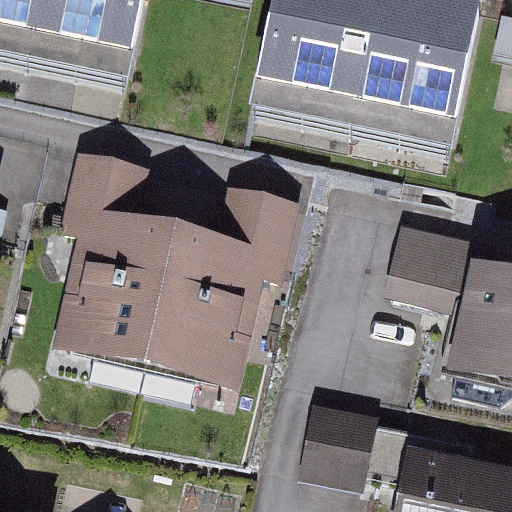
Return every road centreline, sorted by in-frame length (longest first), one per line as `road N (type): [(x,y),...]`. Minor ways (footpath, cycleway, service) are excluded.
road 1 (unknown): [(0,103),(322,196),(374,235)]
road 2 (residential): [(279,511),(314,359),(374,235)]
